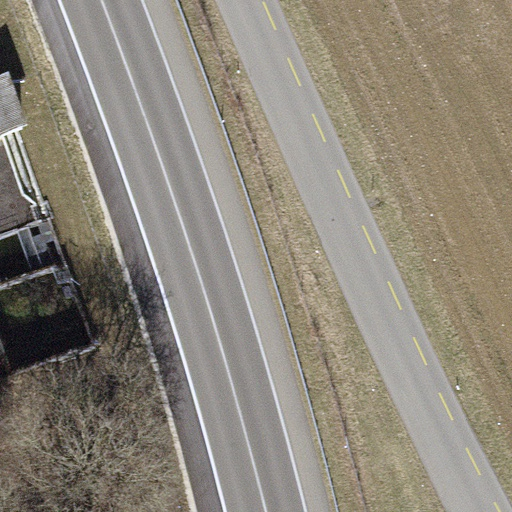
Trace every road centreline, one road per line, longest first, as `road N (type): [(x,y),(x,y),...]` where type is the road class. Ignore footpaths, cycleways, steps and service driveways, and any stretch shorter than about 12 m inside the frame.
road 1 (primary): [(254,0),(436,404),(494,511)]
road 2 (trunk): [(109,0),(192,238),(270,511)]
